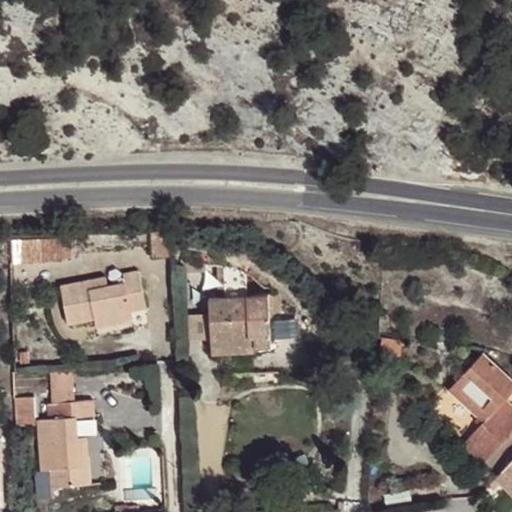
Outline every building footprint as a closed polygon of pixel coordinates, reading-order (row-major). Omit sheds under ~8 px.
[(170,256),(169,229),(151,230),(153,257),(170,256)] [(183,273),(205,274),(205,264),(184,260),(183,273)] [(95,278),(60,286),(68,324),(95,318),(96,327),(133,320),(131,311),(146,309),(139,271),(123,274),(124,282),(107,285),(97,288),(95,278)] [(97,288),(107,285),(106,276),(95,278),(97,288)] [(268,295),(209,298),(211,339),(254,336),(254,346),(271,345),(268,295)] [(255,351),(254,346),(254,336),(211,339),(212,354),(255,351)] [(401,340),(381,338),(379,356),(399,358),(401,340)] [(479,469),(511,432),(511,406),(505,400),(511,391),(511,379),(483,353),(450,389),(477,415),(484,420),(457,450),(479,469)] [(51,374),(53,402),(74,401),(72,373),(51,374)] [(468,425),(477,415),(450,389),(440,401),(468,425)] [(38,420),(42,470),(51,469),(51,484),(91,482),(89,457),(79,457),(78,437),(76,416),(94,415),(93,399),(74,401),(53,402),(54,419),(48,419),(38,420)] [(87,437),(78,437),(79,457),(89,457),(87,437)] [(100,456),(89,457),(91,482),(102,480),(100,456)] [(511,460),(502,471),(511,479),(511,460)]
